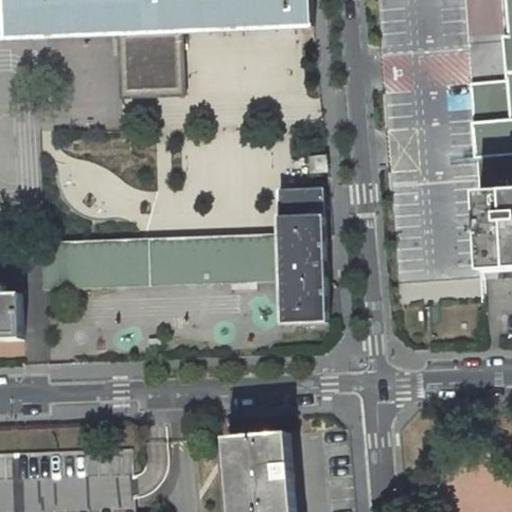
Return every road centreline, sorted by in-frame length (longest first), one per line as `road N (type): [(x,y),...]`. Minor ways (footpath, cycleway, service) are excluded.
road 1 (residential): [(370,387),(346,0)]
road 2 (residential): [(370,387),(0,398)]
road 3 (residential): [(511,380),(370,387)]
road 4 (residential): [(381,511),(370,387)]
